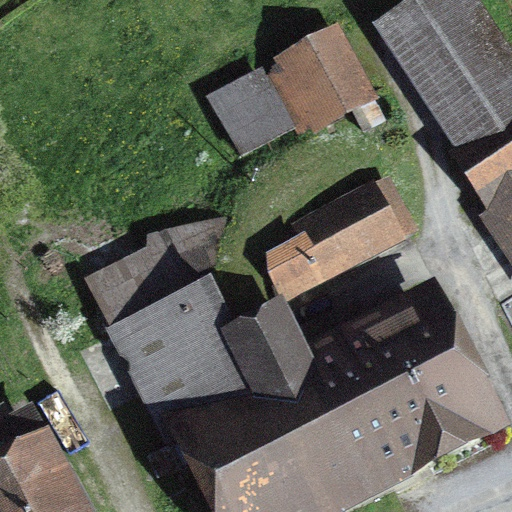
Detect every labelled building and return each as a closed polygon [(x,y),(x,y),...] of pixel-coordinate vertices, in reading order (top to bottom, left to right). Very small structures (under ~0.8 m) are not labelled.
[(511,66),(467,0),(420,0),(395,17),(464,121),(448,132),(503,215),(492,222),(511,252),(511,66)] [(299,132),(363,97),(331,40),(267,76),(299,132)] [(187,161),(235,137),(207,83),(160,107),(168,125),(142,138),(158,170),(185,156),(187,161)] [(302,243),(270,260),(290,297),(400,239),(374,188),(295,229),(302,243)] [(173,446),(186,439),(267,399),(244,349),(213,287),(212,263),(223,224),(149,242),(168,303),(115,333),(173,446)] [(286,328),(244,349),(267,399),(186,439),(223,511),(288,511),(479,415),(427,314),(311,375),(290,335),(286,328)] [(69,511),(22,422),(0,433),(0,511),(69,511)]
